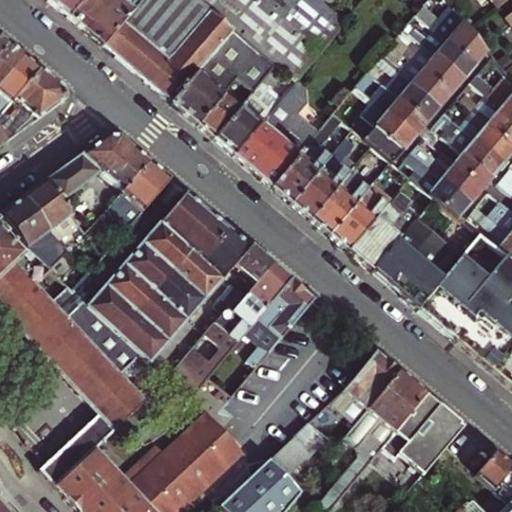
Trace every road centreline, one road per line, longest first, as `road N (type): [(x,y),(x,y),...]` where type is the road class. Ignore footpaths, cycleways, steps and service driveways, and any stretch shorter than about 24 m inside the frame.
road 1 (residential): [(511,433),(107,97)]
road 2 (unknown): [(357,305),(246,428)]
road 3 (residential): [(107,97),(0,5)]
road 4 (tertiary): [(107,97),(0,178)]
